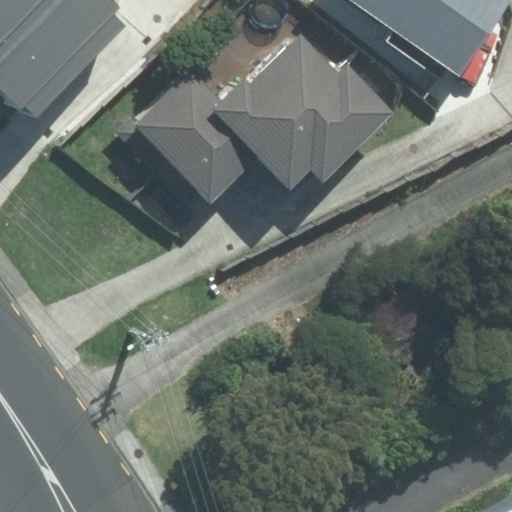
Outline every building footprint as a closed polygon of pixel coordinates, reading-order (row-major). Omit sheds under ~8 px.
[(0,0),(0,36),(39,0),(0,0)] [(111,0),(39,0),(0,36),(0,79),(25,96),(124,8),(111,0)] [(128,0),(141,13),(154,0),(128,0)] [(493,0),(324,0),(437,73),(493,0)] [(366,123),(279,33),(227,83),(220,76),(200,95),(175,70),(109,133),(186,213),(231,171),(259,200),(279,180),(292,194),(366,123)]
